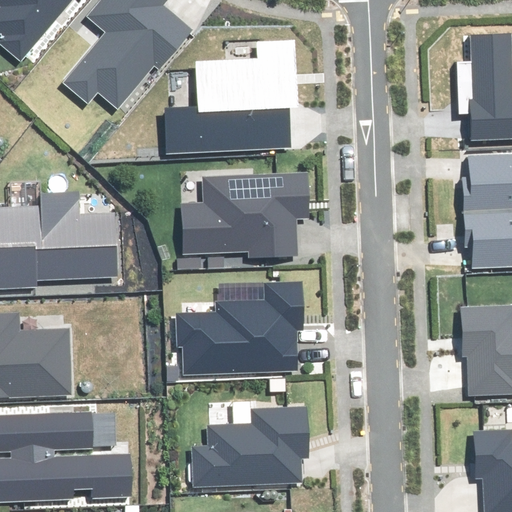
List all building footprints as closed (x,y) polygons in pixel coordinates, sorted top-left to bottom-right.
[(0,0),(0,5),(1,6),(0,6),(0,31),(4,35),(0,39),(0,43),(20,61),(72,0),(0,0)] [(107,33),(64,84),(88,104),(98,92),(117,107),(154,63),(159,68),(190,30),(162,7),(167,0),(166,0),(105,0),(90,18),(107,33)] [(468,38),(473,140),(511,137),(511,87),(509,36),(468,38)] [(298,108),(294,41),(258,43),(258,59),(197,62),(199,107),(166,108),(168,153),(289,147),(287,108),(298,108)] [(464,212),(511,209),(511,155),(470,157),(471,178),(462,178),(464,212)] [(183,206),(185,254),(251,251),(251,256),(296,254),(295,218),(309,218),(307,174),(203,179),(204,205),(183,206)] [(0,209),(0,287),(38,285),(38,281),(117,276),(114,212),(79,214),(78,194),(41,196),(41,207),(0,209)] [(511,209),(464,212),(465,247),(475,247),(476,267),(511,265),(511,209)] [(184,346),(185,374),(296,369),(295,329),(303,329),(301,282),(215,285),(216,314),(176,315),(177,347),(184,346)] [(0,397),(73,394),(70,329),(18,331),(17,313),(0,313),(0,397)] [(194,447),(195,486),(301,482),(300,455),(308,455),(306,408),(252,410),(252,425),(207,427),(208,446),(194,447)] [(113,411),(0,416),(0,449),(11,449),(12,460),(0,460),(0,501),(131,494),(129,455),(54,458),(54,447),(115,444),(113,411)] [(511,431),(475,432),(477,478),(483,477),(484,511),(511,511),(511,442),(511,431)]
